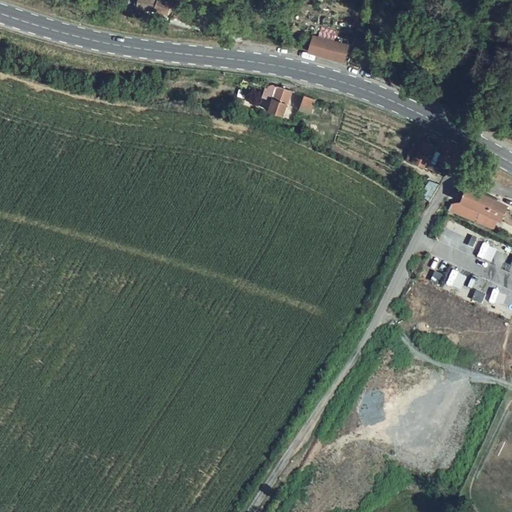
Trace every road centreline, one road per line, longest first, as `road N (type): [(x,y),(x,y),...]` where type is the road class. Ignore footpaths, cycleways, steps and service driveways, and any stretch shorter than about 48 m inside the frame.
road 1 (primary): [(511,162),(423,114),(316,73),(106,43),(0,12)]
road 2 (unclassified): [(253,511),(357,353),(442,192),(454,180),(473,179),(511,191)]
